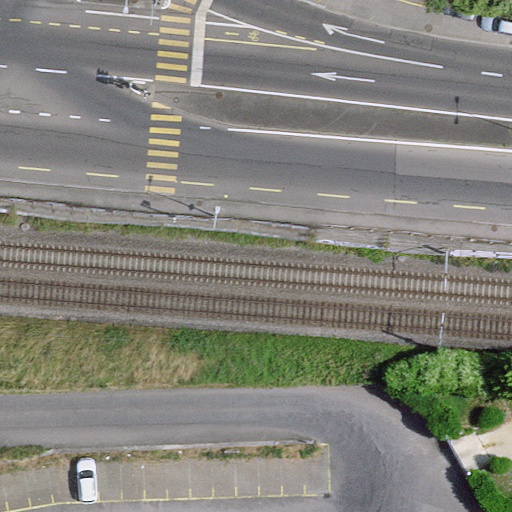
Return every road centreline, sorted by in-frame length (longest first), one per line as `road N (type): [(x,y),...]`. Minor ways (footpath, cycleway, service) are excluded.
road 1 (primary): [(0,86),(511,133)]
road 2 (unclassified): [(0,420),(314,419),(361,436),(396,486),(399,511)]
road 3 (secondary): [(511,124),(367,40),(252,0)]
